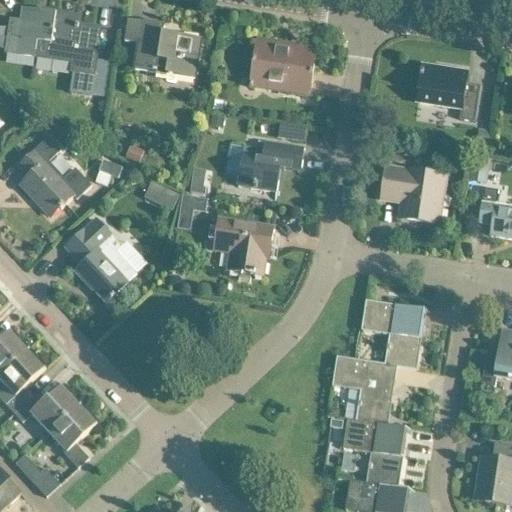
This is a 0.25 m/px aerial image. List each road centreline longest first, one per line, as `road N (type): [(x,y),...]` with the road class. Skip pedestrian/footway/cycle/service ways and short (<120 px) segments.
road 1 (residential): [(172,445),(0,263)]
road 2 (residential): [(172,445),(294,332),(339,262)]
road 3 (residential): [(339,262),(367,15)]
road 4 (residential): [(444,511),(469,281)]
road 5 (unclassified): [(511,38),(367,15)]
road 6 (residential): [(469,281),(339,262)]
